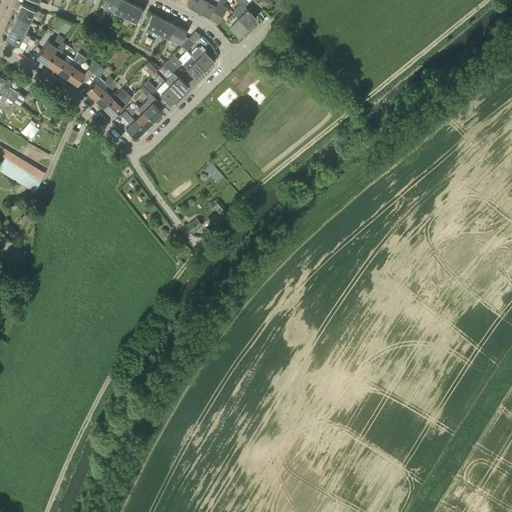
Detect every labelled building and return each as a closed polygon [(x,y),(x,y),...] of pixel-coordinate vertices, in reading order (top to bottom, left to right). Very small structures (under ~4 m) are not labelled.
[(102,0),(101,4),(112,9),(116,0),(102,0)] [(124,15),(130,2),(126,0),(116,0),(112,9),(124,15)] [(188,0),(186,4),(198,10),(202,0),(188,0)] [(202,0),(198,10),(209,15),(211,10),(217,13),(222,4),(223,0),(202,0)] [(242,22),(247,26),(256,18),(244,6),(248,2),(245,0),(235,0),(239,4),(232,10),(233,11),(238,17),(242,22)] [(130,2),(124,15),(137,21),(143,8),(130,2)] [(22,3),(17,15),(29,20),(35,8),(22,3)] [(222,4),(217,13),(218,14),(222,16),(227,6),(222,4)] [(238,35),(247,26),(242,22),(238,17),(233,11),(232,10),(231,11),(233,13),(227,18),(231,23),(228,25),(238,35)] [(151,12),(144,25),(156,31),(162,18),(151,12)] [(17,15),(11,26),(24,32),(29,20),(17,15)] [(162,18),(156,31),(168,36),(174,24),(162,18)] [(182,43),(188,37),(184,35),(186,30),(174,24),(168,36),(182,43)] [(11,26),(6,39),(18,44),(21,40),(26,42),(29,35),(24,32),(11,26)] [(47,40),(36,56),(46,63),(57,47),(62,40),(64,37),(59,33),(52,43),(47,40)] [(182,43),(181,45),(186,49),(186,50),(194,41),(193,41),(189,37),(189,36),(188,37),(182,43)] [(57,47),(46,63),(57,70),(64,58),(59,55),(63,50),(62,50),(66,43),(62,40),(57,47)] [(191,54),(191,55),(195,59),(204,69),(213,60),(204,50),(200,46),(199,46),(191,54)] [(64,58),(57,70),(67,77),(82,54),(78,51),(74,57),(73,58),(70,63),(64,58)] [(168,58),(176,67),(182,61),(173,53),(168,58)] [(82,54),(67,77),(78,84),(85,73),(79,68),(86,57),(82,54)] [(191,55),(182,63),(186,68),(195,77),(204,69),(195,59),(191,55)] [(171,72),(176,67),(168,58),(162,63),(171,72)] [(93,72),(99,64),(93,60),(87,68),(93,72)] [(142,66),(145,70),(152,64),(148,60),(142,66)] [(98,77),(104,69),(100,65),(93,72),(98,77)] [(169,77),(164,81),(168,85),(178,95),(187,86),(172,71),(171,72),(168,75),(169,77)] [(0,92),(10,99),(13,101),(17,94),(8,88),(12,81),(7,78),(6,79),(0,75),(0,92)] [(108,85),(114,79),(110,75),(104,81),(108,85)] [(114,79),(108,85),(111,88),(117,82),(114,79)] [(95,80),(86,90),(95,98),(104,88),(95,80)] [(143,85),(151,93),(156,88),(148,80),(143,85)] [(148,98),(139,106),(143,110),(153,120),(161,111),(153,102),(156,99),(151,93),(143,85),(140,88),(146,95),(146,96),(148,98)] [(169,103),(178,95),(168,85),(159,94),(169,103)] [(117,93),(113,97),(103,107),(113,116),(122,106),(123,107),(128,103),(126,101),(131,96),(128,93),(122,87),(117,93)] [(104,88),(95,98),(103,107),(113,97),(104,88)] [(17,94),(13,101),(19,105),(22,101),(25,96),(19,91),(17,94)] [(128,105),(124,109),(130,115),(134,111),(128,105)] [(135,137),(144,129),(134,119),(130,115),(124,109),(120,114),(130,123),(125,128),(135,137)] [(153,120),(143,110),(134,119),(144,129),(153,120)] [(72,143),(78,130),(72,128),(67,141),(72,143)] [(0,154),(4,157),(41,178),(45,171),(0,144),(0,154)] [(0,170),(36,192),(41,178),(4,157),(0,163),(0,170)] [(217,209),(219,204),(215,199),(209,204),(215,212),(217,209)] [(188,225),(193,231),(199,226),(194,221),(188,225)]
